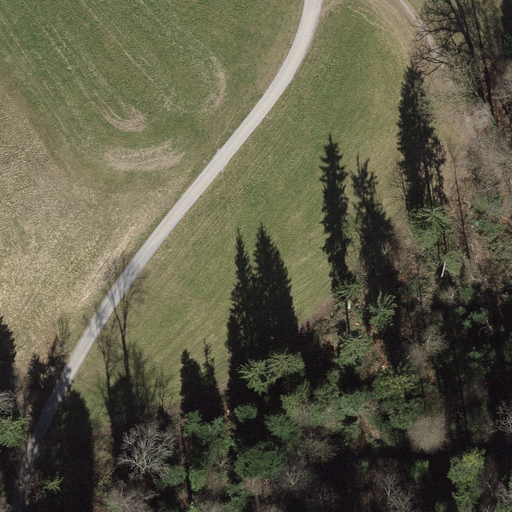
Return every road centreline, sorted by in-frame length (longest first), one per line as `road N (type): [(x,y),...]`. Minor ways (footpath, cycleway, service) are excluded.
road 1 (track): [(312,0),(305,41),(283,83),(74,361),(15,511)]
road 2 (track): [(401,0),(448,70),(501,178),(511,182)]
